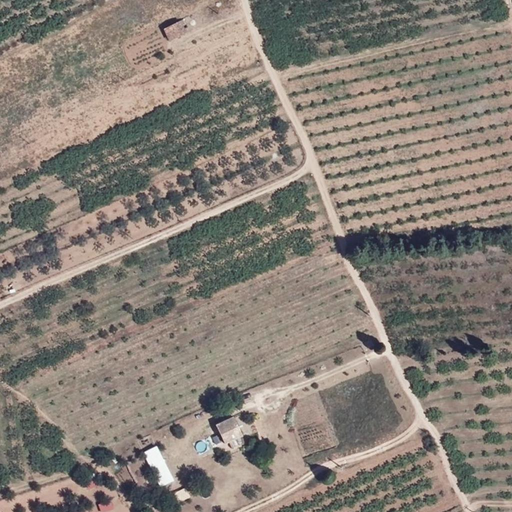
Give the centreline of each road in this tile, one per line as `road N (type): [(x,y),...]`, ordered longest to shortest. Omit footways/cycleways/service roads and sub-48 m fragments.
road 1 (track): [(245,0),(389,355),(469,511)]
road 2 (track): [(420,412),(405,435),(327,463),(240,511)]
